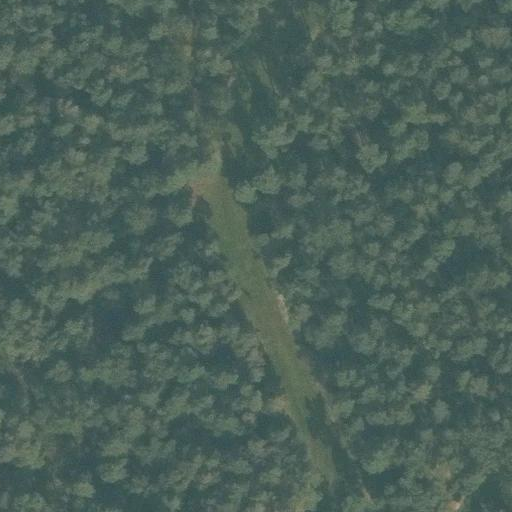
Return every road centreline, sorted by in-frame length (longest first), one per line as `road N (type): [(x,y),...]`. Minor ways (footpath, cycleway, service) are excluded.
road 1 (track): [(358,511),(139,0)]
road 2 (track): [(209,166),(0,246)]
